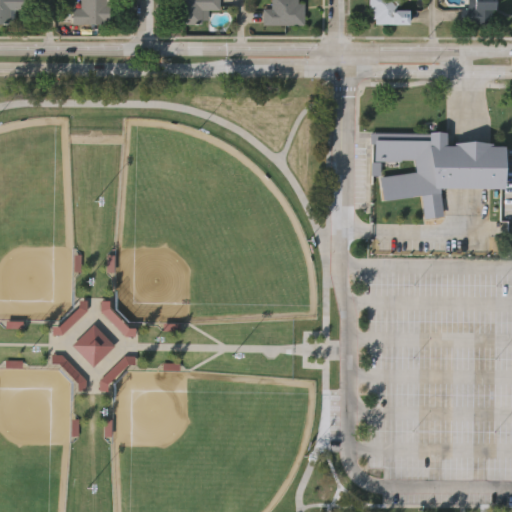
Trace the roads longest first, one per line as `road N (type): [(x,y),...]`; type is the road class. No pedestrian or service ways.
road 1 (tertiary): [(336,49),(0,49)]
road 2 (tertiary): [(0,68),(266,68)]
road 3 (tertiary): [(336,68),(511,70)]
